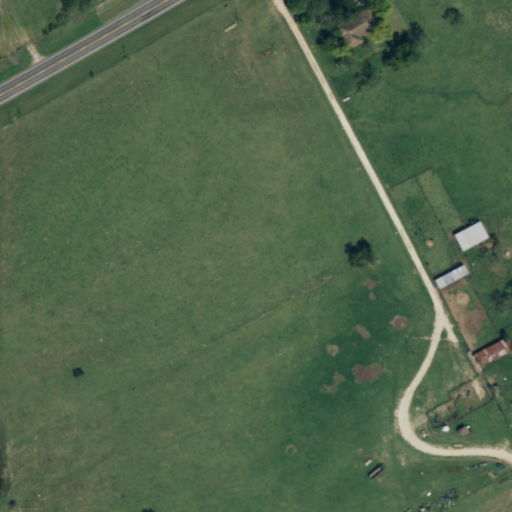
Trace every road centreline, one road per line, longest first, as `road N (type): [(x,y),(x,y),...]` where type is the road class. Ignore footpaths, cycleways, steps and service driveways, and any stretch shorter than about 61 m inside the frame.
road 1 (residential): [(428,362),(442,315),(428,280),(277,0)]
road 2 (tertiary): [(0,89),(157,0)]
